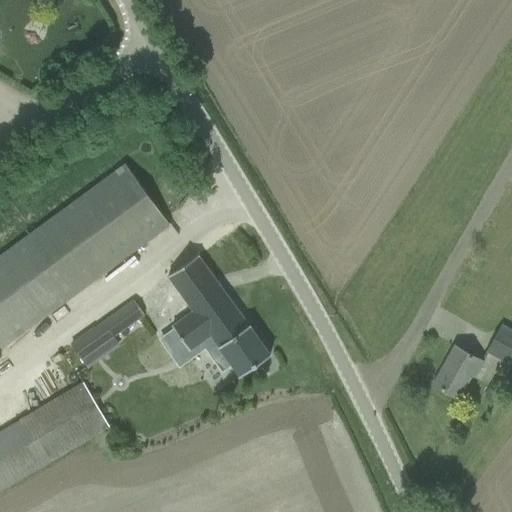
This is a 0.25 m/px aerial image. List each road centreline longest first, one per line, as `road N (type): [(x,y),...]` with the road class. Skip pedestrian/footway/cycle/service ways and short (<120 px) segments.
road 1 (unclassified): [(407,511),(348,375),(153,43)]
road 2 (unclassified): [(153,43),(0,140)]
